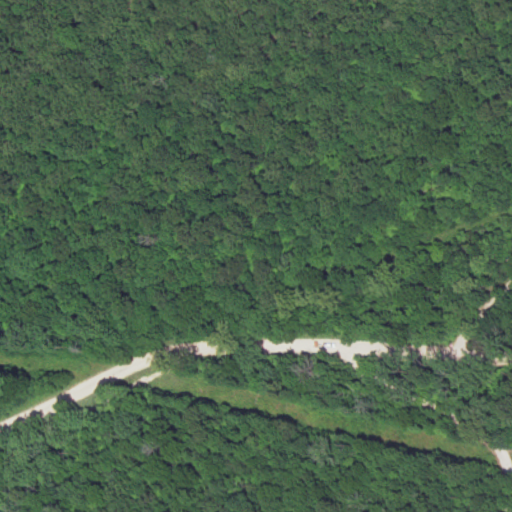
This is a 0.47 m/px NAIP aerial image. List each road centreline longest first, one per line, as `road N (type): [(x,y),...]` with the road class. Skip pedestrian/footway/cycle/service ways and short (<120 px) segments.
road 1 (residential): [(0,434),(177,337),(511,353)]
road 2 (residential): [(506,511),(505,456),(327,345)]
